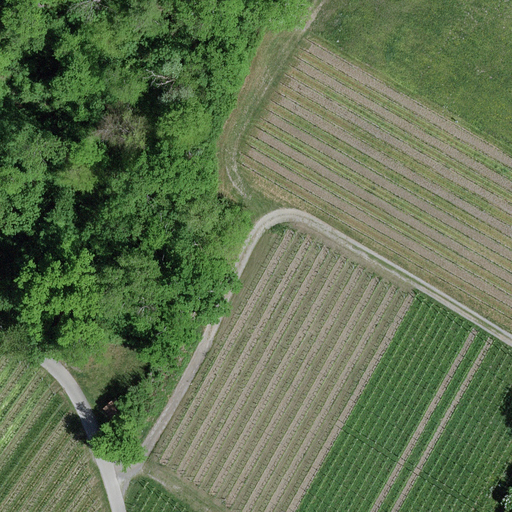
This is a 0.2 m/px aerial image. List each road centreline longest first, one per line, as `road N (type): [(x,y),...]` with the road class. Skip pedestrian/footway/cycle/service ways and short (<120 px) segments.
road 1 (track): [(112,482),(141,459),(204,350),(250,242),(278,216),(303,217),(511,340)]
road 2 (track): [(119,511),(70,385),(38,351),(0,333)]
